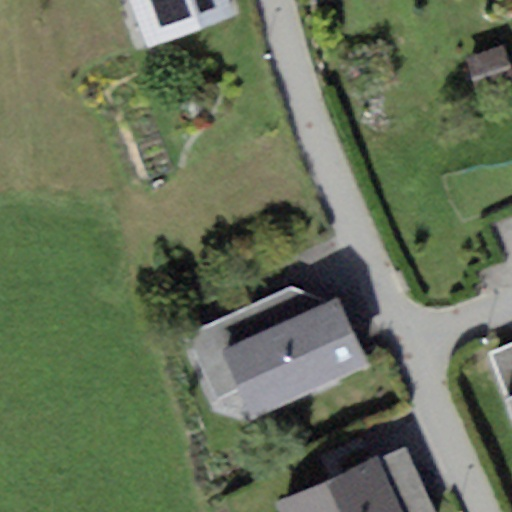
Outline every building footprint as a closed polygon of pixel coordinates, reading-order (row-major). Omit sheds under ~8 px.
[(231,0),(131,0),(147,44),(236,14),(231,0)] [(224,352),(339,303),(293,287),(188,336),(224,414),(245,403),(224,352)] [(339,303),(224,352),(245,403),(250,415),(366,367),(339,303)] [(511,341),(487,351),(511,415),(511,341)] [(433,511),(407,450),(280,505),(282,511),(433,511)]
